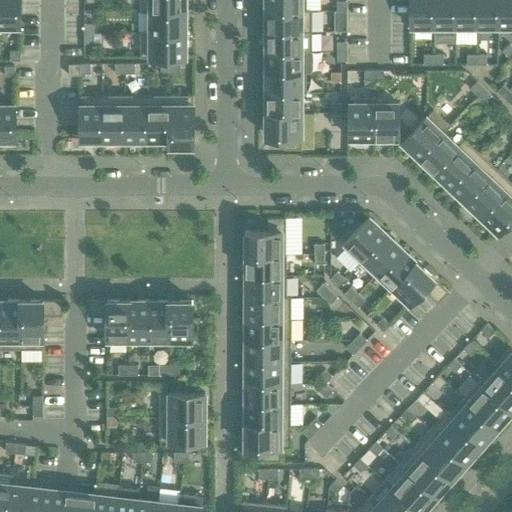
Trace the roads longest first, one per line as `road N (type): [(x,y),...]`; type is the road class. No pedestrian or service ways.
road 1 (residential): [(227,186),(369,187),(386,194),(511,308)]
road 2 (residential): [(0,184),(227,186)]
road 3 (residential): [(227,186),(225,0)]
